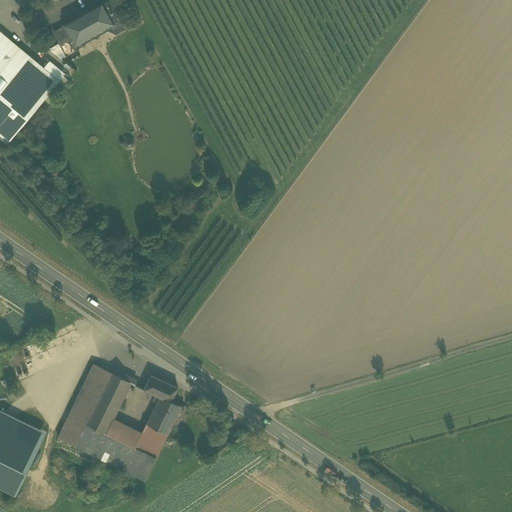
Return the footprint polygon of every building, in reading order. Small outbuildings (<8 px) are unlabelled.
[(110,0),(103,4),(110,18),(116,14),(122,11),(115,0),(110,0)] [(73,47),(77,48),(82,45),(82,41),(83,42),(93,36),(93,35),(96,33),(97,34),(107,29),(116,33),(124,29),(121,24),(122,24),(116,14),(110,18),(103,4),(102,4),(64,25),(65,26),(71,37),(68,39),(70,42),(73,47)] [(34,14),(21,19),(26,32),(40,27),(34,14)] [(54,32),(60,43),(68,39),(71,37),(65,26),(54,32)] [(0,135),(8,143),(22,126),(28,130),(35,123),(31,120),(29,118),(44,100),(52,90),(56,94),(68,80),(48,63),(44,68),(0,31),(0,135)] [(59,43),(49,48),(61,59),(66,57),(59,43)] [(52,90),(44,100),(49,103),(56,94),(52,90)] [(27,356),(16,361),(18,364),(13,367),(18,378),(41,368),(34,353),(39,351),(36,343),(24,349),(27,356)] [(135,447),(107,433),(113,420),(131,382),(93,364),(58,438),(145,481),(177,415),(156,404),(142,434),(135,447)] [(156,404),(177,415),(182,406),(172,401),(178,388),(151,375),(144,390),(156,395),(160,397),(157,404),(156,404)] [(0,409),(0,431),(38,450),(47,432),(0,409)] [(135,447),(142,434),(113,420),(107,433),(135,447)] [(221,430),(225,435),(231,431),(227,426),(221,430)] [(0,487),(16,495),(38,450),(0,431),(0,487)]
